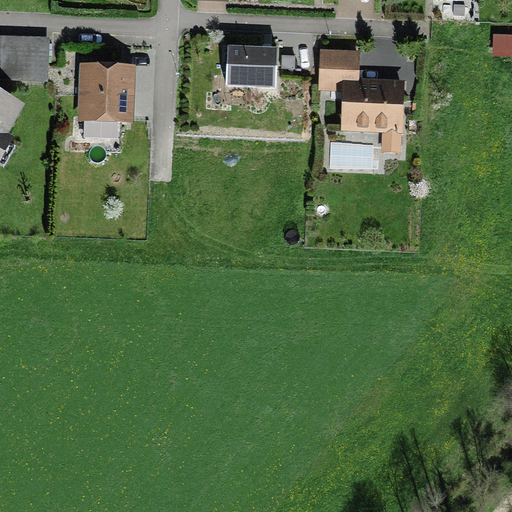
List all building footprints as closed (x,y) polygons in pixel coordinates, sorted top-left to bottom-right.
[(47,40),(0,38),(0,79),(46,81),(47,40)] [(277,51),(227,48),(225,86),(275,89),(277,51)] [(358,54),(322,52),(320,89),(346,90),(344,129),(399,131),(401,86),(357,84),(358,54)] [(129,71),(86,69),(83,134),(87,137),(101,138),(103,136),(118,136),(119,120),(126,120),(129,71)] [(0,99),(2,96),(0,94),(0,150),(5,142),(0,139),(0,133),(13,111),(0,103),(0,99)]
